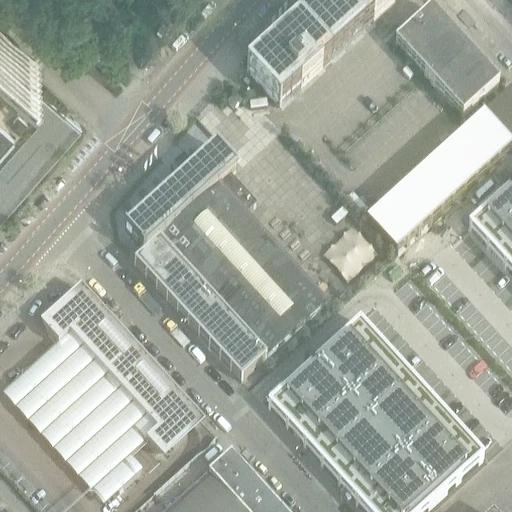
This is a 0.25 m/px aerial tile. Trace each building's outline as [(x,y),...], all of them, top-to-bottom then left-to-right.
[(327,0),(321,6),(353,42),(399,0),(327,0)] [(273,38),(264,46),(269,53),(249,72),(248,71),(246,72),(279,109),(353,42),(321,6),(279,44),(273,38)] [(431,13),(412,30),(395,46),(462,120),(499,87),(498,86),(497,86),(479,66),(482,63),(473,54),(470,57),(432,15),(433,14),(431,13)] [(163,28),(158,34),(163,39),(168,33),(163,28)] [(0,99),(34,62),(0,31),(0,99)] [(86,72),(96,60),(98,57),(99,58),(109,46),(92,31),(82,43),(83,44),(70,59),(86,72)] [(0,221),(81,129),(27,81),(0,111),(0,221)] [(483,119),(483,120),(511,151),(511,92),(483,119)] [(454,146),(366,225),(396,258),(398,256),(406,249),(409,246),(408,245),(417,238),(418,239),(421,236),(420,235),(429,228),(429,229),(432,226),(432,225),(440,218),(441,218),(444,215),(443,214),(446,211),(451,207),(452,208),(455,205),(454,205),(463,197),(463,198),(466,195),(474,187),(475,187),(478,185),(477,183),(485,176),(486,177),(489,174),(497,166),(497,167),(501,164),(499,163),(508,155),(509,156),(511,152),(511,151),(483,120),(454,146)] [(181,173),(185,178),(126,232),(125,231),(124,232),(143,253),(140,256),(143,258),(134,266),(241,384),(326,306),(246,217),(260,203),(235,174),(236,174),(215,150),(214,150),(215,151),(195,169),(191,164),(181,173)] [(511,189),(468,229),(486,249),(511,225),(511,189)] [(511,225),(486,249),(503,269),(511,260),(511,225)] [(511,260),(503,269),(511,278),(511,260)] [(59,326),(48,336),(58,348),(69,337),(79,329),(166,425),(157,434),(145,444),(156,456),(160,452),(159,451),(166,444),(167,445),(168,443),(169,444),(184,430),(183,430),(187,426),(192,421),(193,422),(196,419),(197,419),(88,299),(86,302),(79,309),(70,316),(59,326)] [(359,325),(313,367),(332,387),(378,345),(359,325)] [(157,434),(69,337),(58,348),(44,359),(21,379),(16,384),(1,396),(101,509),(118,496),(123,491),(143,474),(133,459),(140,451),(145,444),(157,434)] [(378,345),(332,387),(349,406),(395,364),(378,345)] [(395,364),(349,406),(366,425),(412,384),(395,364)] [(313,367),(267,408),(286,429),(332,387),(313,367)] [(412,384),(366,425),(384,445),(430,403),(412,384)] [(332,387),(286,429),(303,448),(349,406),(332,387)] [(430,403),(384,445),(401,464),(447,422),(430,403)] [(349,406),(303,448),(320,467),(366,425),(349,406)] [(447,422),(401,464),(419,483),(465,441),(447,422)] [(366,425),(320,467),(338,486),(384,445),(366,425)] [(465,441),(419,483),(437,503),(483,461),(465,441)] [(384,445),(338,486),(355,505),(401,464),(384,445)] [(280,511),(231,456),(170,511),(280,511)] [(401,464),(355,505),(361,511),(386,511),(419,483),(401,464)] [(419,483),(386,511),(426,511),(437,503),(419,483)]
